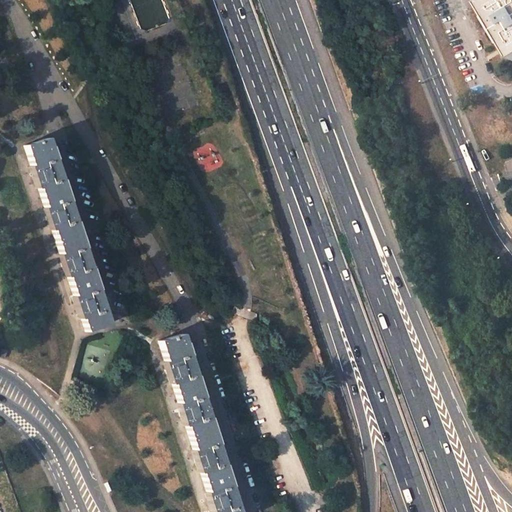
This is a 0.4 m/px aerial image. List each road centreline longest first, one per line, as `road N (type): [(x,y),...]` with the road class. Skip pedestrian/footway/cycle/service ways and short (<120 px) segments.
road 1 (trunk): [(462,511),(310,91)]
road 2 (trunk): [(272,113),(421,511)]
road 3 (trunk): [(272,113),(360,405),(370,511)]
road 4 (trunk): [(471,451),(341,128),(310,91)]
road 5 (residential): [(511,250),(489,224),(401,0)]
road 6 (tertiary): [(105,511),(53,419),(0,373)]
road 7 (tertiary): [(0,400),(47,436),(84,511)]
